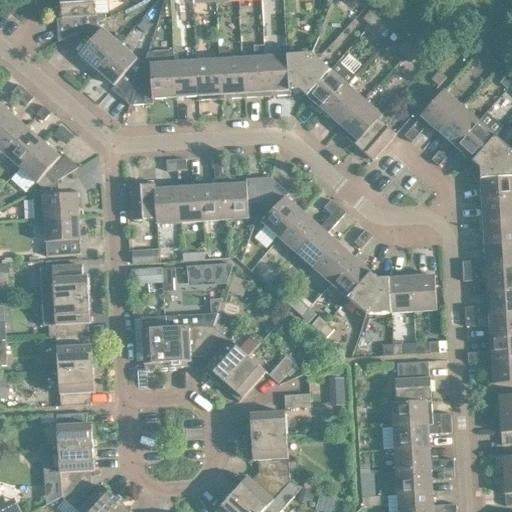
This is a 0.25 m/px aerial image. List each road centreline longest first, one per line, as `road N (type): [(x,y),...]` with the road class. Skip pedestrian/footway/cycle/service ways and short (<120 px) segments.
road 1 (residential): [(470,511),(454,243),(446,225),(423,216),(381,217),(290,141),(116,152)]
road 2 (residential): [(128,405),(116,152)]
road 3 (residential): [(128,405),(193,398),(215,420),(215,469),(197,493),(153,494),(130,477)]
road 4 (residential): [(0,50),(116,152)]
